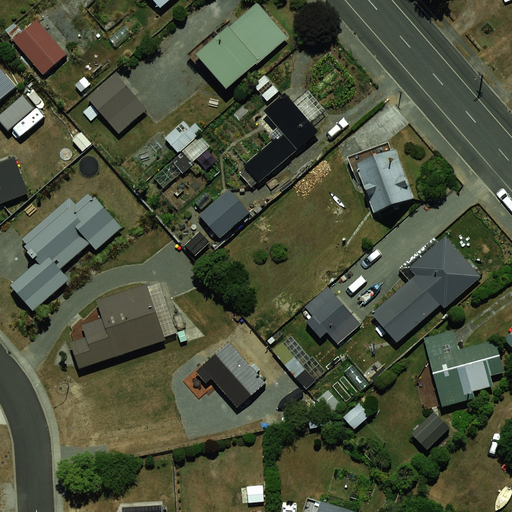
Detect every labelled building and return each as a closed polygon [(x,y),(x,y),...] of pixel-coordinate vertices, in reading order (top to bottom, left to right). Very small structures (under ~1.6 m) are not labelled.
[(258,4),(197,55),(226,89),(287,38),(258,4)] [(23,15),(4,35),(43,72),(61,53),(57,49),(64,41),(38,16),(31,23),(23,15)] [(0,70),(0,92),(11,83),(0,70)] [(112,75),(82,97),(112,130),(139,105),(112,75)] [(280,90),(254,112),(277,140),(247,165),(258,178),(314,131),(280,90)] [(189,115),(164,136),(179,155),(204,134),(189,115)] [(393,143),(349,158),(369,213),(412,199),(393,143)] [(14,157),(0,162),(0,198),(26,189),(14,157)] [(252,205),(230,183),(195,217),(217,239),(252,205)] [(36,258),(12,281),(30,304),(120,223),(108,206),(86,220),(65,196),(18,236),(36,258)] [(419,265),(370,309),(399,341),(448,297),(419,265)] [(326,283),(300,303),(339,343),(362,321),(326,283)] [(77,350),(83,369),(170,341),(152,284),(100,300),(105,316),(89,321),(93,333),(73,339),(77,350)] [(453,331),(424,339),(442,407),(474,398),(472,391),(493,386),(490,375),(504,372),(497,346),(495,340),(458,350),(453,331)] [(225,341),(182,381),(198,399),(212,386),(234,409),(263,383),(225,341)] [(375,418),(359,399),(340,416),(356,434),(375,418)] [(433,405),(407,428),(428,452),(454,428),(433,405)]
